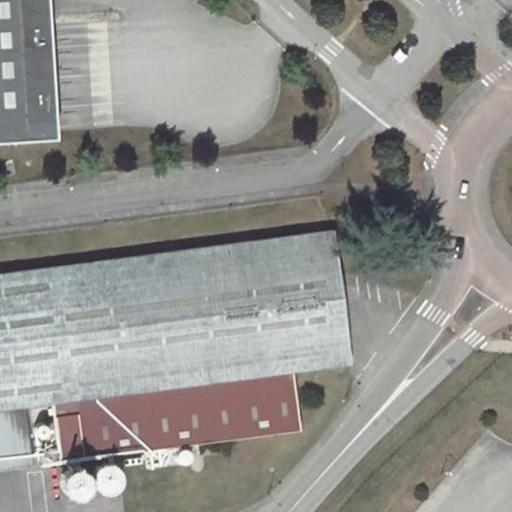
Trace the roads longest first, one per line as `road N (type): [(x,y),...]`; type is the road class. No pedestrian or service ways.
road 1 (unclassified): [(0,219),(292,185),(374,95)]
road 2 (unclassified): [(291,511),(498,278)]
road 3 (residential): [(264,0),(374,95)]
road 4 (residential): [(511,84),(409,0)]
road 5 (unclassified): [(464,166),(459,190),(468,239),(498,278)]
